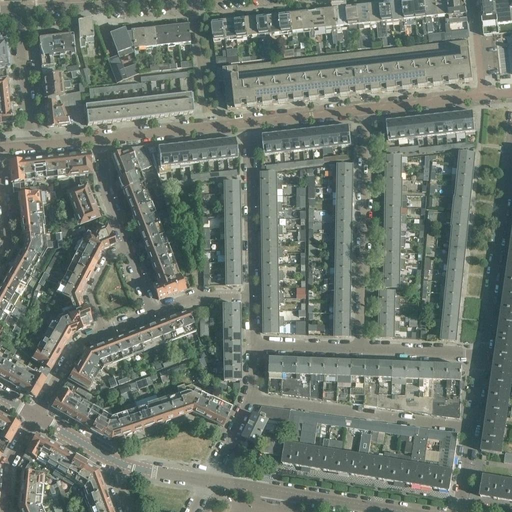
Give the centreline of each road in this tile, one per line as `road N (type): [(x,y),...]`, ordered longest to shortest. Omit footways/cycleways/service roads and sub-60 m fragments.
road 1 (residential): [(359,350),(367,110)]
road 2 (residential): [(472,428),(250,397)]
road 3 (residential): [(484,357),(511,150)]
road 4 (tertiary): [(396,511),(210,482)]
road 5 (residential): [(251,293),(249,124)]
road 6 (residential): [(94,138),(249,124)]
road 7 (residential): [(22,9),(165,0)]
road 8 (residential): [(22,9),(30,143)]
road 9 (residential): [(484,357),(359,350)]
road 10 (residential): [(38,415),(77,343),(111,325)]
